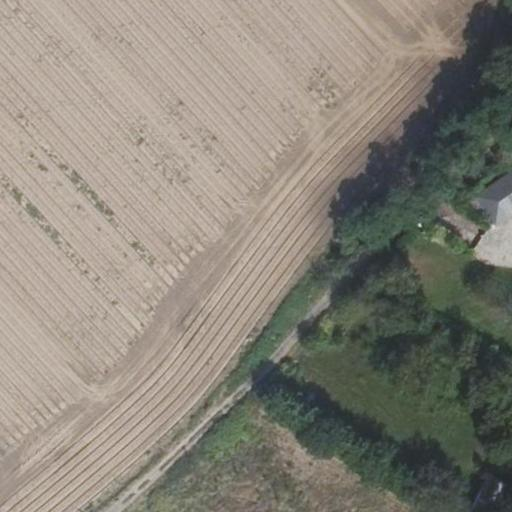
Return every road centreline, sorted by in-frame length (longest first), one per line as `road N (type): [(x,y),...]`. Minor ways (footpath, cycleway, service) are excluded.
road 1 (unclassified): [(511,146),(335,278),(251,388)]
road 2 (track): [(251,388),(101,511)]
